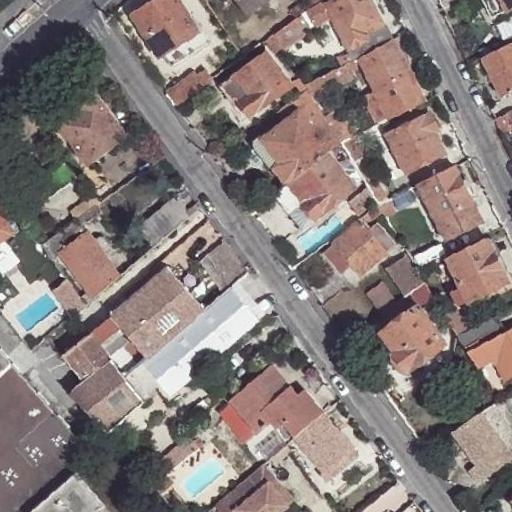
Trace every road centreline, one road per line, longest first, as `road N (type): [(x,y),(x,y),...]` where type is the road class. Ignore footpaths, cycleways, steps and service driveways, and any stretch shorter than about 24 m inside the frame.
road 1 (residential): [(79,7),(442,511)]
road 2 (residential): [(511,194),(414,0)]
